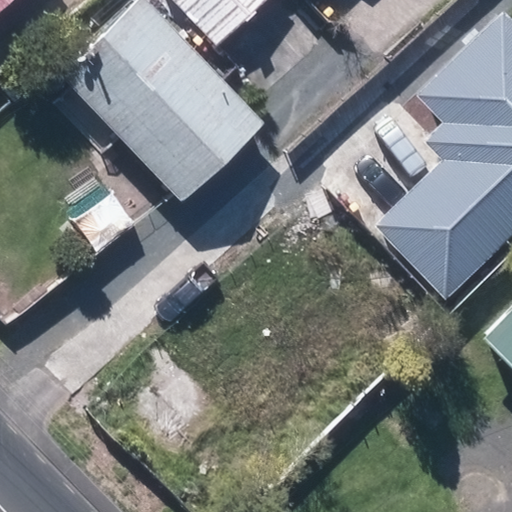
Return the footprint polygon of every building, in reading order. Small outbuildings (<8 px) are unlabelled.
[(0,0),(0,12),(12,0),(0,0)] [(153,0),(129,0),(57,69),(175,194),(260,113),(153,0)] [(260,0),(171,0),(213,45),(260,0)] [(511,13),(423,94),(449,124),(426,145),(443,163),(376,224),(444,298),(511,236),(511,13)] [(257,334),(245,345),(305,413),(402,326),(286,195),(201,271),(257,334)] [(511,305),(481,334),(511,367),(511,305)] [(180,347),(115,410),(163,460),(228,397),(180,347)]
